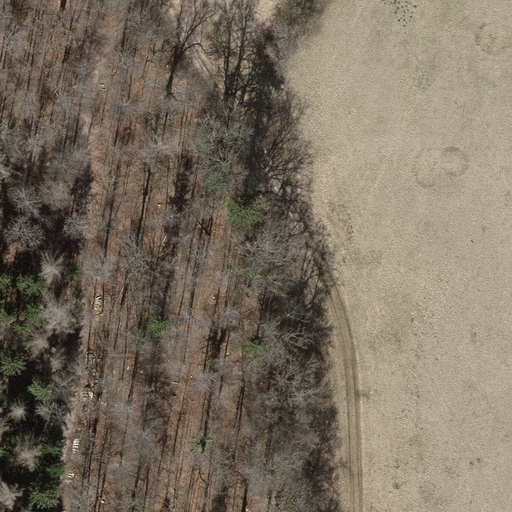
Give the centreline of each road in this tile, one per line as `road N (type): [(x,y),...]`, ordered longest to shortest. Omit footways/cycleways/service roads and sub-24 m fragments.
road 1 (track): [(343,511),(344,372),(332,301),(303,222),(211,77),(177,0)]
road 2 (track): [(97,59),(49,511)]
